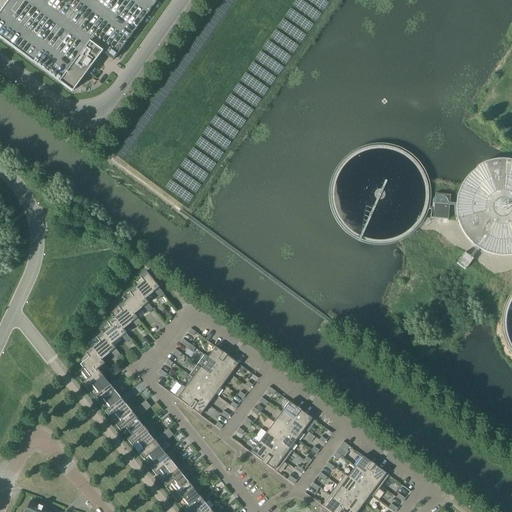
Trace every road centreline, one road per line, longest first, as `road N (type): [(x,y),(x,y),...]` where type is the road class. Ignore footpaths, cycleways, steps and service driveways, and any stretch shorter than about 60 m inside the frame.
road 1 (residential): [(257,511),(143,371),(185,311),(270,371)]
road 2 (unclassified): [(181,0),(109,104),(91,114),(71,112),(0,59)]
road 3 (unclassified): [(12,479),(29,442),(47,439),(107,511)]
road 4 (residential): [(345,426),(428,483),(407,511)]
